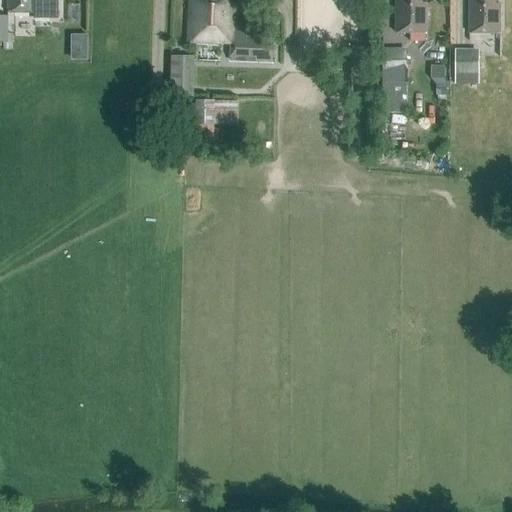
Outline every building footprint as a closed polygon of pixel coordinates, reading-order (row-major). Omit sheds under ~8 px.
[(35,17),(58,17),(58,0),(7,0),(8,13),(35,12),(35,17)] [(233,1),(232,0),(188,0),(187,43),(220,44),(220,41),(231,41),(230,58),(274,59),(275,43),(262,42),(262,36),(247,35),(247,31),(237,30),(238,2),(233,1)] [(396,0),(397,33),(427,33),(427,4),(422,4),(422,0),(396,0)] [(470,0),(470,34),(501,34),(501,4),(496,4),(495,0),(470,0)] [(0,43),(3,43),(3,51),(13,51),(13,38),(7,38),(7,17),(0,17),(0,43)] [(410,42),(425,42),(425,33),(410,33),(410,42)] [(72,36),(73,59),(90,58),(89,35),(72,36)] [(370,48),(352,47),(351,78),(359,78),(369,79),(370,48)] [(407,76),(407,50),(383,50),(383,105),(394,105),(394,76),(407,76)] [(480,50),(455,50),(455,85),(479,85),(480,50)] [(194,57),(171,57),(170,98),(194,98),(194,57)] [(369,79),(359,78),(359,97),(369,97),(369,79)] [(438,83),(437,96),(449,96),(449,83),(438,83)] [(192,101),(170,100),(169,137),(191,138),(192,101)] [(237,101),(198,101),(197,138),(214,138),(214,126),(237,126),(237,101)]
